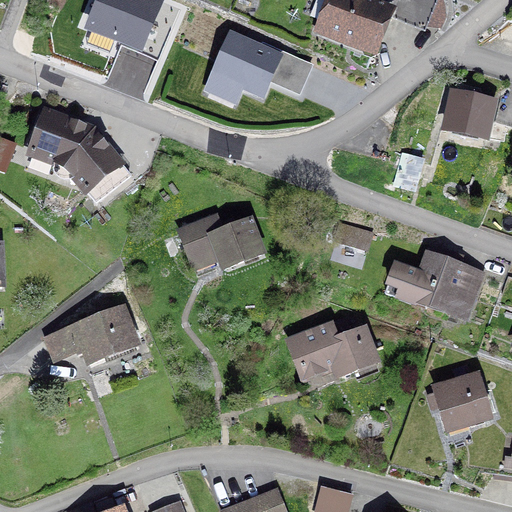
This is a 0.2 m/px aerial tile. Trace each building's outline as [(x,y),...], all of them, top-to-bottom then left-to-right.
[(161,0),(97,0),(87,26),(141,49),(161,0)] [(340,40),(338,47),(369,60),(371,57),(376,55),(378,50),(376,44),(388,13),(355,0),(331,0),(319,32),(340,40)] [(511,50),(511,22),(508,21),(486,40),(511,50)] [(267,104),(287,59),(226,31),(206,76),(267,104)] [(492,107),(471,102),(472,95),(465,94),(463,101),(452,98),(444,132),(484,141),(492,107)] [(73,180),(95,207),(128,179),(91,133),(44,115),(28,156),(52,165),(51,169),(52,174),(54,178),(58,181),(61,183),(65,183),(69,182),(73,180)] [(420,164),(401,159),(393,187),(413,192),(420,164)] [(216,221),(178,235),(189,264),(217,253),(224,271),(260,257),(247,224),(221,235),(216,221)] [(371,236),(340,227),(335,243),(366,252),(371,236)] [(296,229),(286,236),(293,247),(303,239),(296,229)] [(410,300),(465,319),(477,287),(461,281),(464,270),(454,267),(457,259),(443,254),(440,262),(426,256),(410,300)] [(135,349),(120,312),(45,341),(51,359),(80,348),(88,367),(135,349)] [(345,324),(288,345),(302,381),(334,369),(338,380),(374,366),(361,333),(350,337),(345,324)] [(434,397),(428,399),(432,412),(438,410),(443,427),(464,420),(466,426),(489,419),(477,380),(433,393),(434,397)] [(314,511),(346,511),(350,499),(320,491),(314,511)] [(282,511),(275,493),(226,511),(282,511)]
